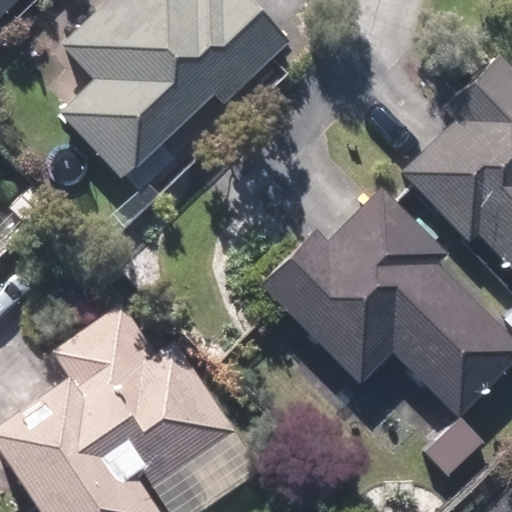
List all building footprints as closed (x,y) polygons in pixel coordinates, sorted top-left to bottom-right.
[(0,0),(0,43),(44,0),(0,0)] [(251,13),(237,0),(107,0),(23,84),(134,193),(282,44),(251,13)] [(511,76),(491,54),(421,120),(383,155),(511,291),(511,76)] [(442,254),(374,185),(336,222),(260,296),(411,450),(511,352),(511,348),(431,265),(442,254)] [(204,511),(242,486),(114,305),(0,384),(0,466),(32,511),(204,511)]
